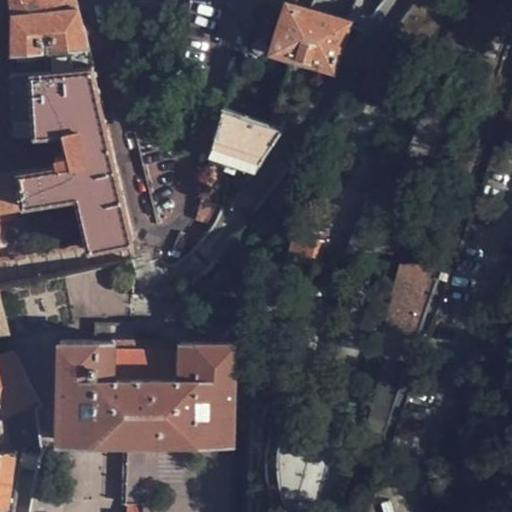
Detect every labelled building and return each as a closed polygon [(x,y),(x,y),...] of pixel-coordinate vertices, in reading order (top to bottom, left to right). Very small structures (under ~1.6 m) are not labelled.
[(13,0),(15,9),(81,3),(79,0),(13,0)] [(14,69),(93,62),(82,10),(81,3),(15,9),(14,69)] [(334,79),(353,24),(291,4),(271,63),(334,79)] [(0,217),(17,215),(15,200),(74,192),(88,246),(135,237),(123,189),(101,96),(93,62),(14,69),(18,138),(22,166),(0,170),(0,217)] [(255,169),(285,126),(225,106),(216,142),(213,153),(218,155),(255,169)] [(255,169),(218,155),(199,205),(222,218),(232,202),(234,199),(255,169)] [(402,257),(381,351),(413,358),(434,264),(402,257)] [(199,306),(170,304),(170,322),(199,323),(199,306)] [(233,447),(235,340),(57,338),(57,392),(56,445),(233,447)] [(0,380),(9,410),(39,392),(17,349),(0,355),(0,380)] [(0,413),(9,410),(0,380),(0,413)] [(38,449),(56,445),(57,392),(39,392),(41,406),(35,409),(38,449)] [(0,451),(0,495),(19,497),(22,451),(15,451),(0,451)]
